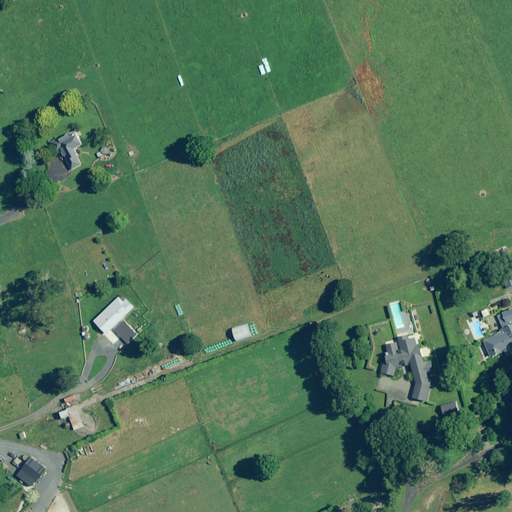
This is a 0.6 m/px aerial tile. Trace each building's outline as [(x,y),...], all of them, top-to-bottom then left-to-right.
[(73,138),(70,133),(52,143),(57,153),(61,151),(72,170),(83,164),(75,149),(84,145),(79,135),(73,138)] [(111,152),(107,146),(101,150),(105,156),(111,152)] [(124,302),(120,297),(95,321),(107,334),(135,307),(127,299),(124,302)] [(491,315),(488,309),(482,311),(485,317),(491,315)] [(507,355),(511,353),(511,310),(498,316),(505,332),(484,341),(491,357),(505,351),(507,355)] [(131,328),(125,321),(115,330),(122,337),(131,328)] [(252,336),(248,324),(233,328),(237,341),(252,336)] [(417,384),(413,398),(427,401),(431,383),(430,375),(435,374),(432,361),(425,363),(420,345),(418,345),(416,338),(410,340),(409,336),(399,339),(400,343),(389,345),(382,373),(395,376),(397,368),(406,366),(412,365),(414,373),(413,373),(413,374),(412,374),(412,375),(411,375),(411,376),(411,377),(411,378),(412,379),(413,380),(414,380),(415,380),(416,380),(417,384)] [(459,411),(457,402),(442,407),(445,416),(459,411)] [(85,427),(77,406),(61,413),(63,419),(70,416),(76,430),(85,427)] [(28,437),(25,431),(19,434),(21,440),(28,437)] [(46,468),(32,458),(18,476),(32,486),(46,468)]
